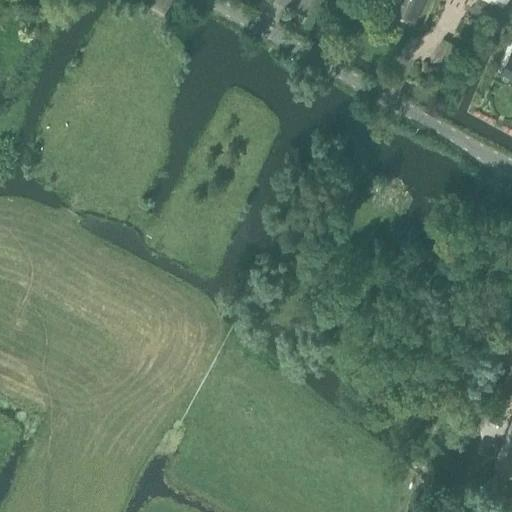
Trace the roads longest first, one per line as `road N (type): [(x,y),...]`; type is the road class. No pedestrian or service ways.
road 1 (unclassified): [(511,165),(206,0)]
road 2 (track): [(20,302),(162,0)]
road 3 (track): [(0,292),(239,433)]
